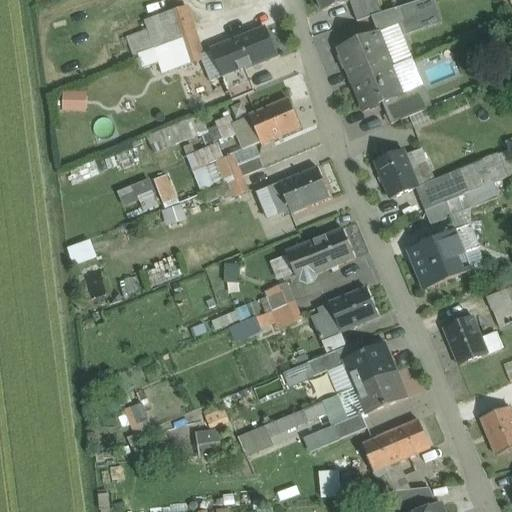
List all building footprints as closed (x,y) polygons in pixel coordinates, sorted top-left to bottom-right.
[(317,0),(322,12),(349,2),(351,2),(351,1),(350,0),(317,0)] [(376,0),(354,0),(351,1),(351,2),(349,2),(357,23),(381,14),(376,0)] [(426,0),(425,0),(399,9),(406,27),(433,18),(426,0)] [(191,22),(186,7),(168,14),(173,29),(191,22)] [(173,29),(168,14),(159,16),(161,24),(157,25),(163,47),(177,41),(173,29)] [(191,22),(173,29),(177,41),(195,33),(191,22)] [(265,29),(227,44),(228,45),(211,52),(227,91),(249,82),(245,70),(277,57),(265,29)] [(195,33),(177,41),(180,51),(198,45),(195,33)] [(378,35),(339,51),(353,85),(392,69),(378,35)] [(177,41),(163,47),(166,56),(180,53),(180,51),(177,41)] [(198,45),(180,51),(180,53),(185,67),(204,61),(198,45)] [(392,69),(353,85),(364,111),(382,104),(403,95),(402,94),(392,69)] [(249,82),(227,91),(232,103),(254,93),(249,82)] [(402,94),(403,95),(382,104),(391,126),(426,111),(417,88),(402,94)] [(90,110),(90,92),(65,91),(65,110),(90,110)] [(289,101),(249,117),(252,123),(246,126),(249,134),(255,131),(261,146),(300,129),(289,101)] [(403,151),(375,163),(390,201),(416,190),(435,182),(434,180),(421,150),(405,157),(403,151)] [(242,179),(233,156),(212,164),(219,181),(227,178),(229,184),(242,179)] [(259,160),(239,168),(243,178),(263,170),(259,160)] [(482,161),(434,180),(435,182),(437,181),(446,203),(486,187),(492,185),(482,161)] [(292,217),(330,201),(317,170),(279,186),(292,217)] [(118,191),(124,208),(160,194),(154,178),(118,191)] [(242,179),(229,184),(235,198),(248,193),(242,179)] [(446,203),(437,181),(435,182),(416,190),(425,212),(446,203)] [(486,187),(446,203),(452,218),(492,202),(486,187)] [(446,203),(425,212),(430,227),(452,218),(446,203)] [(183,205),(167,210),(172,225),(188,220),(183,205)] [(343,230),(287,253),(298,280),(307,284),(313,282),(316,276),(355,260),(343,230)] [(440,240),(411,252),(427,289),(455,278),(455,277),(466,272),(455,246),(444,251),(440,240)] [(286,284),(265,293),(267,298),(273,312),(293,303),(286,284)] [(511,287),(490,296),(502,326),(511,322),(511,287)] [(367,290),(329,305),(341,334),(378,318),(367,290)] [(273,312),(267,298),(260,301),(266,315),(273,312)] [(293,303),(273,312),(279,326),(300,318),(293,303)] [(472,318),(444,330),(459,368),(488,356),(472,318)] [(383,346),(345,362),(347,365),(341,367),(328,373),(338,397),(395,373),(383,346)] [(336,353),(307,365),(313,379),(328,373),(341,367),(336,353)] [(395,373),(338,397),(348,421),(361,416),(362,416),(367,414),(368,417),(406,401),(395,373)] [(262,397),(284,389),(281,380),(258,388),(262,397)] [(123,410),(133,436),(153,429),(144,403),(123,410)] [(323,403),(303,411),(308,423),(328,415),(323,403)] [(511,414),(510,409),(481,420),(496,458),(511,451),(511,414)] [(303,411),(238,439),(244,453),(246,458),(272,447),(269,439),(308,423),(303,411)] [(348,421),(333,428),(339,442),(367,430),(362,416),(361,416),(348,421)] [(419,422),(376,439),(376,440),(388,468),(398,464),(430,450),(419,422)] [(333,428),(305,439),(311,453),(339,442),(333,428)] [(227,454),(225,429),(200,430),(201,455),(227,454)] [(376,440),(362,446),(373,474),(388,468),(376,440)] [(388,468),(373,474),(382,494),(392,493),(410,492),(398,464),(388,468)] [(324,497),(344,496),(343,470),(323,472),(324,497)] [(410,492),(392,493),(400,511),(426,511),(437,508),(429,490),(410,492)]
